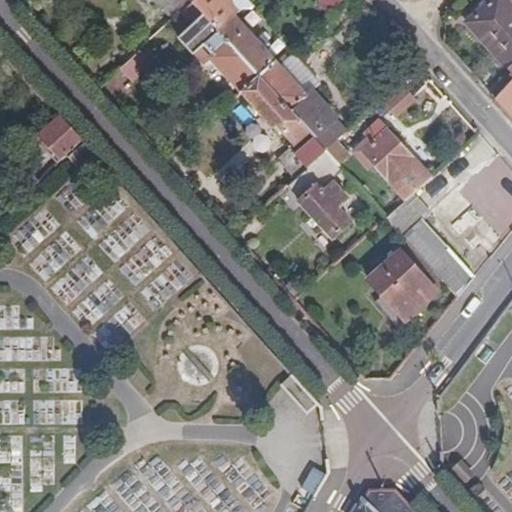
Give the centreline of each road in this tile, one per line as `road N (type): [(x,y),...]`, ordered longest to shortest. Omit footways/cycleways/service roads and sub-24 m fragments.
road 1 (residential): [(0,13),(379,437)]
road 2 (tertiary): [(511,275),(379,437)]
road 3 (residential): [(511,145),(398,26)]
